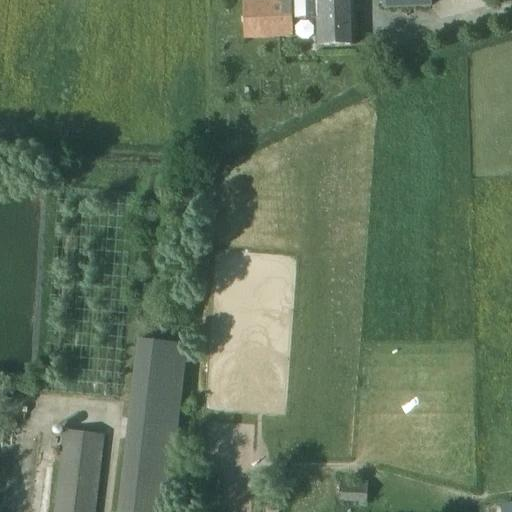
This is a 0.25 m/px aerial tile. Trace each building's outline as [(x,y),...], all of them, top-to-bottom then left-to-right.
[(290,0),(284,0),(252,1),(254,38),(292,36),(290,0)] [(355,46),(354,0),(297,0),(297,18),(318,18),(318,46),(355,46)] [(381,0),(382,10),(431,7),(430,0),(381,0)] [(118,511),(168,511),(188,345),(139,339),(118,511)] [(95,511),(104,436),(65,431),(55,511),(95,511)] [(340,481),(340,500),(369,501),(369,483),(340,481)] [(511,511),(511,503),(501,505),(501,511),(511,511)]
